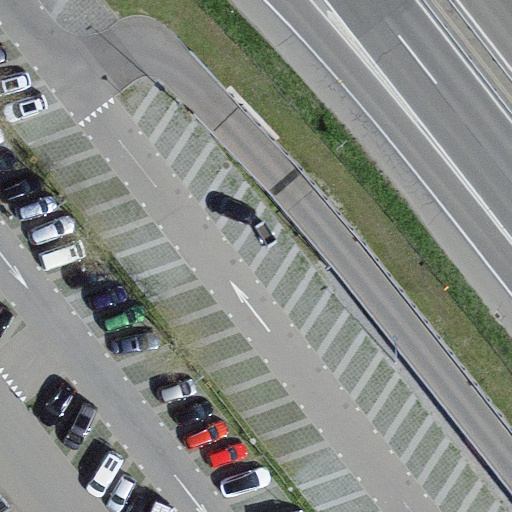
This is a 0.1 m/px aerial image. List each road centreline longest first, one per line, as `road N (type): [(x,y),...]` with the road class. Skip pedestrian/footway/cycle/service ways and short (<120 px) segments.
road 1 (motorway): [(292,0),(511,224)]
road 2 (motorway): [(370,0),(511,180)]
